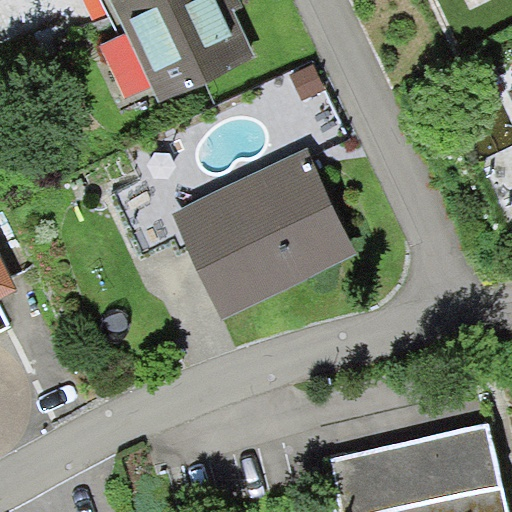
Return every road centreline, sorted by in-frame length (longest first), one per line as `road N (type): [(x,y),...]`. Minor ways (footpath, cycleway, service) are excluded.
road 1 (residential): [(0,487),(193,390),(465,312)]
road 2 (residential): [(465,312),(318,0)]
